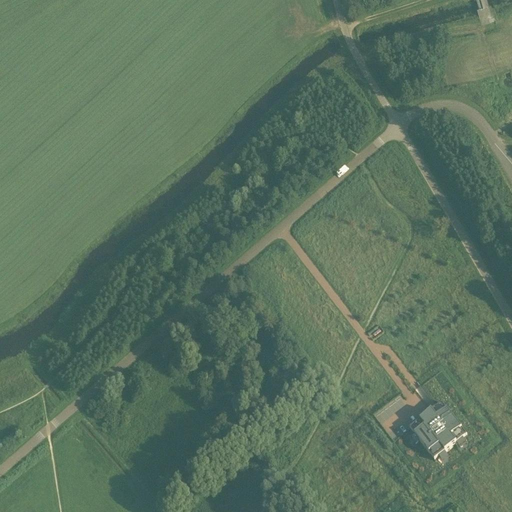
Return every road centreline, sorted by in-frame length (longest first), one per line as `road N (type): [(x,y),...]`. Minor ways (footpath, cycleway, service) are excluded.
road 1 (track): [(0,367),(60,335),(100,274),(205,189),(332,64),(489,20)]
road 2 (unclassified): [(0,473),(398,125)]
road 3 (unclassified): [(511,323),(398,125)]
road 4 (unclassified): [(398,125),(357,59),(335,0)]
